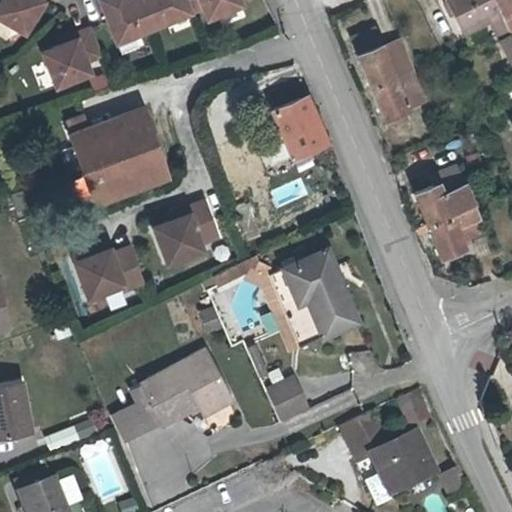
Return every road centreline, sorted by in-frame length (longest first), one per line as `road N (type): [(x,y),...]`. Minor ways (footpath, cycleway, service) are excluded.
road 1 (tertiary): [(291,0),(430,342)]
road 2 (unknown): [(314,55),(194,96),(188,125),(203,198),(181,217),(124,239)]
road 3 (tertiary): [(430,342),(507,511)]
